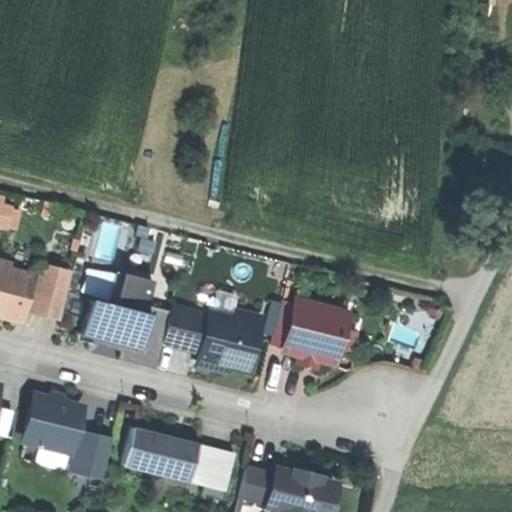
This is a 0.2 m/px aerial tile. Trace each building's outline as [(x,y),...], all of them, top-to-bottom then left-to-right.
[(0,198),(0,222),(8,225),(13,202),(0,198)] [(0,314),(16,319),(27,276),(3,270),(4,263),(0,262),(0,314)] [(40,268),(30,310),(56,316),(61,294),(38,289),(43,269),(40,268)] [(66,274),(43,269),(38,289),(61,294),(66,274)] [(86,300),(77,334),(117,344),(155,354),(158,342),(163,324),(157,323),(147,320),(148,316),(141,314),(149,280),(119,272),(111,306),(86,300)] [(277,300),(266,343),(281,347),(281,348),(329,360),(333,344),(337,329),(341,313),(294,302),(293,304),(277,300)] [(166,311),(163,324),(158,342),(191,350),(199,316),(167,308),(166,311)] [(163,324),(166,311),(160,310),(157,323),(163,324)] [(206,314),(196,356),(243,368),(253,327),(252,327),(255,315),(233,310),(231,320),(206,314)] [(337,329),(333,344),(347,347),(351,333),(337,329)] [(152,367),(155,354),(117,344),(114,358),(152,367)] [(32,396),(21,440),(67,451),(77,407),(32,396)] [(9,411),(0,408),(0,435),(3,436),(9,411)] [(127,426),(117,465),(185,482),(185,481),(194,445),(195,443),(127,426)] [(108,440),(78,433),(70,469),(99,476),(108,440)] [(231,454),(194,445),(185,481),(200,485),(203,472),(223,477),(220,489),(222,490),(231,454)] [(271,474),(243,467),(235,496),(263,504),(271,474)] [(263,504),(262,508),(279,511),(278,511),(324,511),(332,485),(315,480),(317,476),(289,469),(288,473),(272,469),(271,474),(263,504)] [(217,500),(220,489),(223,477),(203,472),(200,485),(198,495),(217,500)]
